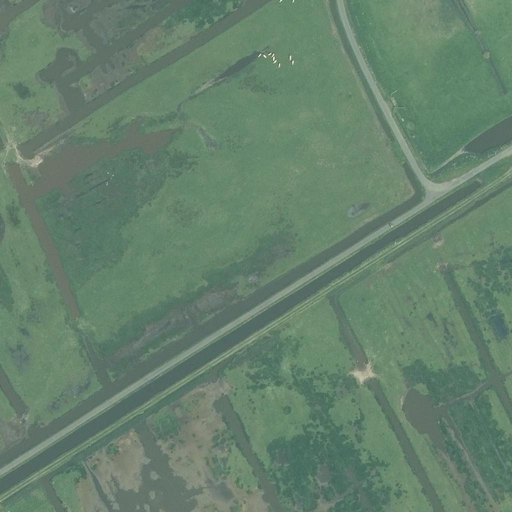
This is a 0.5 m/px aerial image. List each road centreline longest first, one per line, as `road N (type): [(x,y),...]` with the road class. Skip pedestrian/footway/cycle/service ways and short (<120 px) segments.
road 1 (track): [(511,173),(0,505)]
road 2 (unclassified): [(0,475),(437,197)]
road 3 (unclassified): [(437,197),(377,94),(340,0)]
